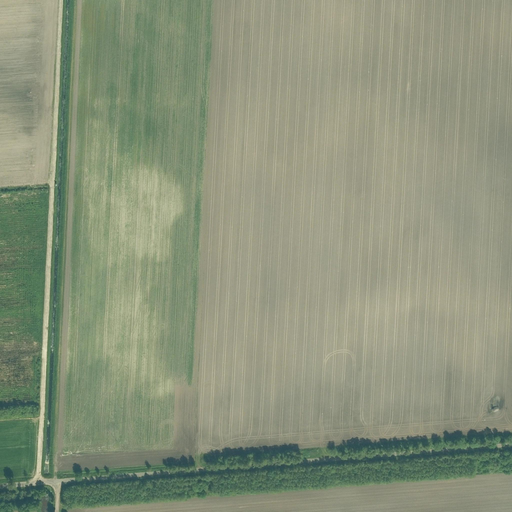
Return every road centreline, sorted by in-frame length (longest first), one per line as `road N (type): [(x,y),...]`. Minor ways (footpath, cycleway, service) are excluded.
road 1 (track): [(38,482),(61,0)]
road 2 (unclassified): [(58,481),(511,444)]
